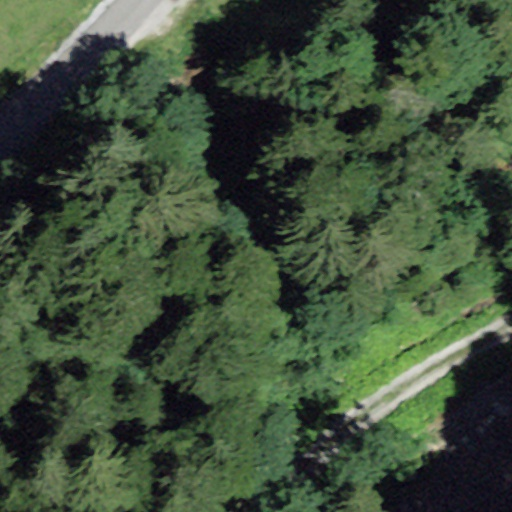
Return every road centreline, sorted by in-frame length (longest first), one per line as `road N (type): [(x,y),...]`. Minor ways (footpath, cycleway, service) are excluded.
road 1 (track): [(511,325),(406,371),(283,511)]
road 2 (unclassified): [(135,0),(0,132)]
